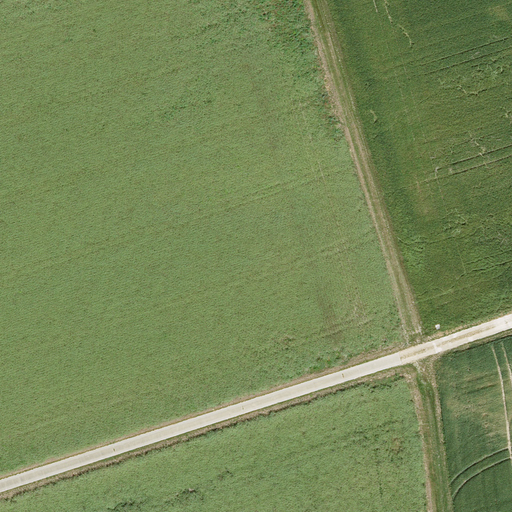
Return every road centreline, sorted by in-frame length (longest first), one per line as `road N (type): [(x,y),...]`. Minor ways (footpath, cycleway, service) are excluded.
road 1 (track): [(511,322),(0,486)]
road 2 (track): [(312,0),(420,352),(442,511)]
